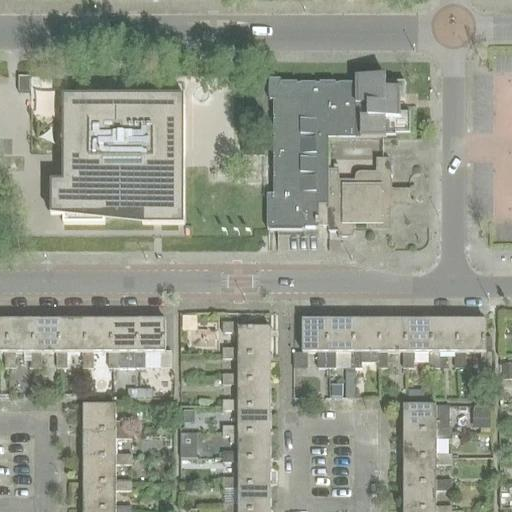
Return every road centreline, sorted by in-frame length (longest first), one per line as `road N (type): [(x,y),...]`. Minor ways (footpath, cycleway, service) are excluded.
road 1 (residential): [(453,30),(0,33)]
road 2 (tertiary): [(0,282),(452,288)]
road 3 (residential): [(452,288),(453,30)]
road 4 (residential): [(365,509),(364,425),(297,425),(297,510)]
road 5 (residential): [(45,510),(44,425),(0,425)]
